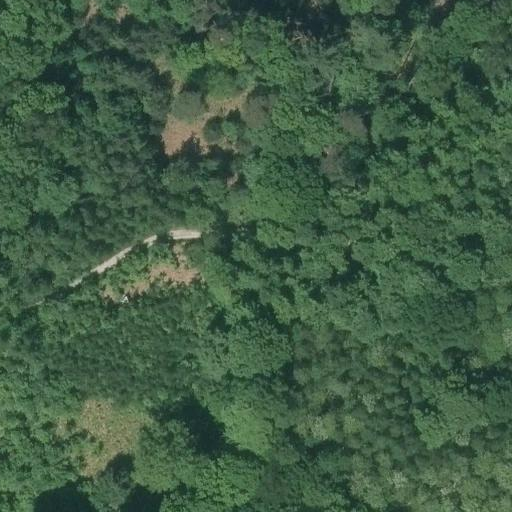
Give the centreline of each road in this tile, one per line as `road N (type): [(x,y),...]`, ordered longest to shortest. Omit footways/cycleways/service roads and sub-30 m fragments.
road 1 (track): [(233,234),(332,208),(453,101)]
road 2 (track): [(0,323),(159,238),(233,234)]
